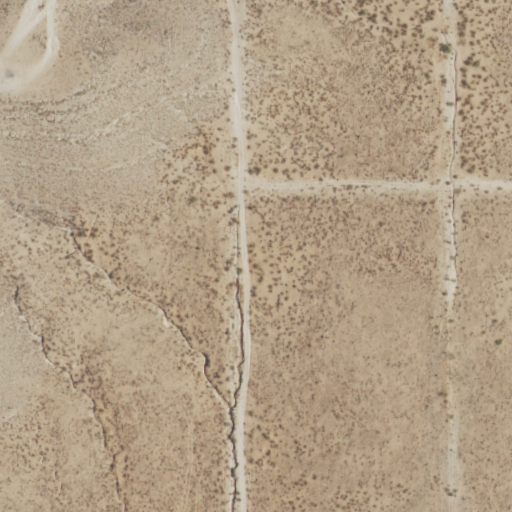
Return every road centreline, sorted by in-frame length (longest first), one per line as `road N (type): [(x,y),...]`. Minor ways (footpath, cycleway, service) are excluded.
road 1 (track): [(231,0),(241,511)]
road 2 (track): [(452,511),(448,0)]
road 3 (track): [(236,203),(511,202)]
road 4 (track): [(46,9),(5,51),(0,72),(11,78),(43,62),(49,0)]
